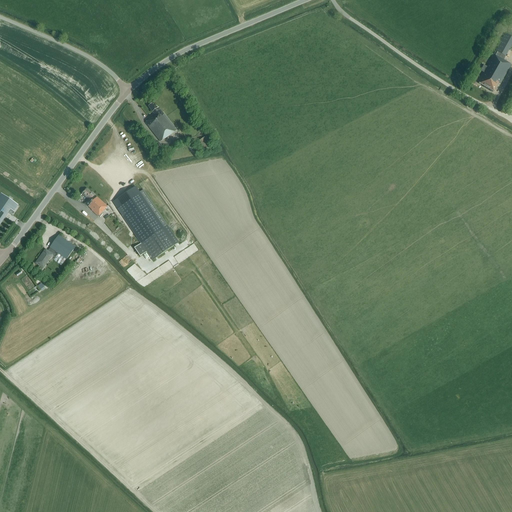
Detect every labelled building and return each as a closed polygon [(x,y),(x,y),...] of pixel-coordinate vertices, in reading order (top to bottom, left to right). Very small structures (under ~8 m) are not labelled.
[(478,82),(494,92),(499,83),(500,84),(511,65),(503,60),(511,44),(511,37),(505,34),(478,82)] [(149,119),(145,123),(160,142),(176,130),(159,107),(157,108),(153,103),(148,106),(155,115),(149,119)] [(198,142),(205,150),(212,145),(205,137),(198,142)] [(136,187),(113,202),(141,244),(134,248),(140,257),(146,252),(152,261),(179,243),(143,190),(139,193),(136,187)] [(82,194),(88,200),(84,204),(98,216),(107,207),(95,195),(92,192),(91,193),(87,189),(82,194)] [(0,195),(0,223),(9,209),(14,212),(17,207),(0,195)] [(50,248),(48,251),(46,250),(36,263),(43,268),(53,255),(56,257),(53,261),(61,266),(66,260),(75,247),(59,236),(50,248)] [(152,261),(146,252),(140,257),(145,265),(152,261)]
